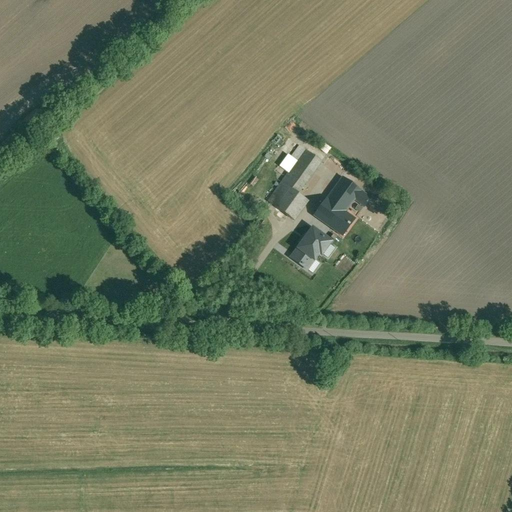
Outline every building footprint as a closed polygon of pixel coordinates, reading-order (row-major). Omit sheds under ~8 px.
[(37,110),(17,127),(27,138),(46,121),(37,110)] [(297,162),(267,202),(294,221),(308,202),(291,190),(315,157),(299,146),(291,158),(297,162)] [(342,177),(314,216),(341,236),(354,219),(345,213),(354,200),(364,207),(370,198),(361,191),(342,177)] [(392,212),(399,202),(393,198),(387,209),(392,212)] [(265,218),(261,215),(254,224),(259,227),(265,218)] [(376,236),(354,219),(341,236),(364,253),(376,236)] [(329,257),(339,241),(319,228),(316,228),(312,233),(312,232),(296,256),(295,238),(292,236),(288,236),(288,243),(285,248),(290,252),(294,252),(294,260),(303,266),(304,266),(313,272),(322,257),(329,257)]
